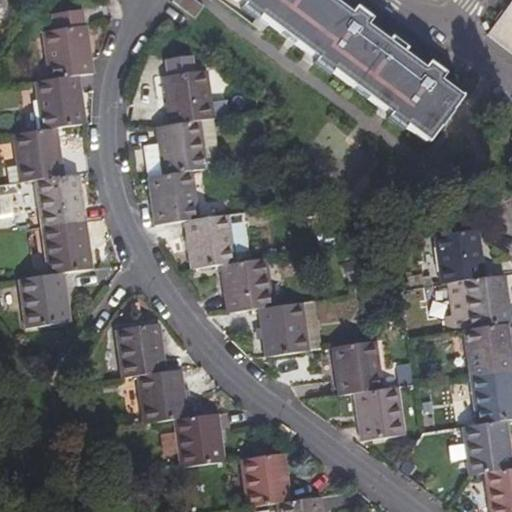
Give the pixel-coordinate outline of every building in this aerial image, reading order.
[(193,0),(170,0),(169,2),(193,19),(202,6),(193,0)] [(361,28),(366,24),(351,12),(347,17),(323,0),(230,0),(240,8),(240,10),(246,15),(254,21),(256,19),(313,62),(312,65),(318,70),(326,76),(329,74),(386,118),(387,122),(394,127),(399,131),(403,129),(424,145),(457,101),(436,84),(440,78),(425,67),(420,72),(361,28)] [(511,1),(485,38),(511,58),(511,1)] [(49,80),(77,76),(93,73),(85,25),(41,31),(49,80)] [(169,126),(199,122),(214,120),(208,71),(163,77),(169,126)] [(77,76),(49,80),(34,83),(42,131),(56,129),(85,126),(77,76)] [(199,122),(169,126),(155,128),(161,176),(191,172),(205,170),(199,122)] [(56,129),(42,131),(12,136),(19,184),(34,182),(64,177),(56,129)] [(191,172),(161,176),(146,178),(152,227),(182,223),(198,221),(191,172)] [(64,177),(34,182),(41,229),(84,222),(77,175),(64,177)] [(198,221),(182,223),(189,271),(219,268),(234,266),(227,217),(223,218),(198,221)] [(48,277),(62,275),(92,271),(84,222),(41,229),(48,277)] [(458,282),(484,279),(477,237),(477,229),(432,235),(439,285),(458,282)] [(234,266),(219,268),(225,314),(255,310),(270,309),(263,262),(234,266)] [(62,275),(48,277),(18,282),(25,329),(69,323),(62,275)] [(484,279),(458,282),(465,332),(506,326),(510,325),(503,276),(484,279)] [(270,309),(255,310),(261,359),(305,353),(299,305),(270,309)] [(511,367),(506,326),(465,332),(461,332),(468,378),(511,372),(511,367)] [(135,379),(165,375),(158,327),(114,332),(121,381),(135,379)] [(350,396),(380,392),(373,344),(330,350),(328,350),(336,399),(350,396)] [(511,372),(468,378),(475,426),(504,422),(511,421),(511,372)] [(165,375),(135,379),(143,427),(171,423),(187,420),(181,373),(165,375)] [(380,392),(350,396),(356,443),(400,436),(394,390),(380,392)] [(187,420),(171,423),(179,471),(224,465),(217,416),(187,420)] [(504,422),(475,426),(460,428),(466,478),(481,476),(511,471),(504,422)] [(276,507),(290,504),(283,457),(240,462),(246,511),(276,507)] [(511,511),(511,471),(481,476),(486,511),(511,511)] [(290,504),(276,507),(276,511),(321,511),(320,501),(290,504)]
